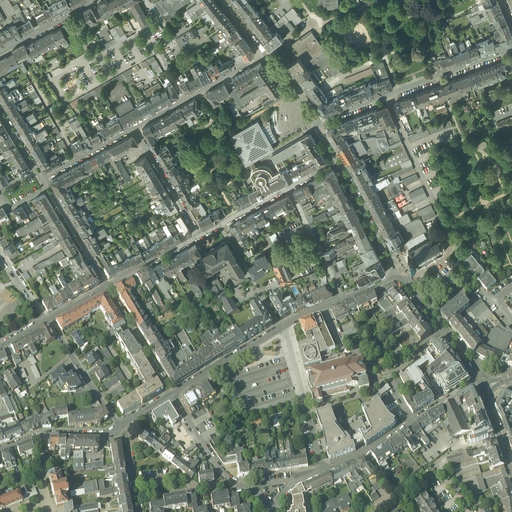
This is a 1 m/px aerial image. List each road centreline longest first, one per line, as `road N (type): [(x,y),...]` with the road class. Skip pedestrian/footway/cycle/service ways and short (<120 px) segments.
road 1 (residential): [(511,48),(318,122),(336,162)]
road 2 (residential): [(489,386),(469,386),(365,453),(323,470)]
road 3 (residential): [(170,395),(220,469),(269,511)]
road 4 (residential): [(283,325),(323,470)]
road 5 (residential): [(396,273),(489,386)]
road 6 (residential): [(249,64),(133,129)]
road 7 (residential): [(283,325),(170,395)]
road 8 (residential): [(199,237),(133,129)]
road 9 (residential): [(51,319),(120,425)]
road 10 (residential): [(336,162),(396,273)]
road 11 (residential): [(120,425),(106,434),(40,433),(0,448)]
road 12 (residential): [(108,288),(170,395)]
road 13 (residential): [(286,189),(339,299)]
